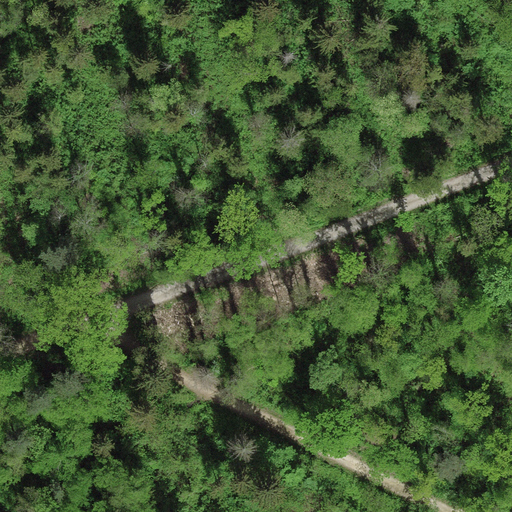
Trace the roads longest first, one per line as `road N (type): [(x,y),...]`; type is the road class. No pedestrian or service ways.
road 1 (track): [(0,359),(511,161)]
road 2 (track): [(73,331),(128,345),(452,511)]
